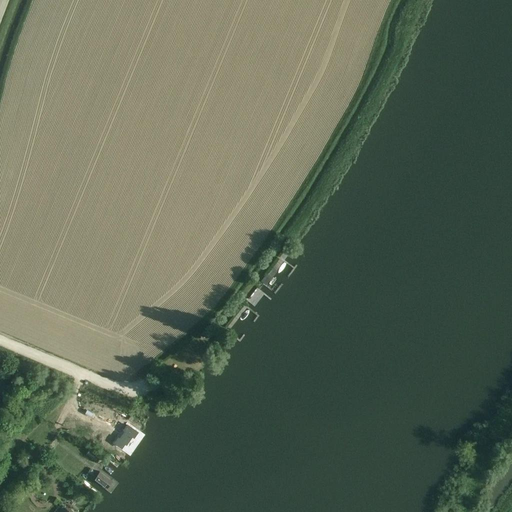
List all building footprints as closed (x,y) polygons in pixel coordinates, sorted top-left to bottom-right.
[(266,273),(260,281),(265,285),(271,277),(267,273),(266,273)] [(254,304),(263,292),(256,286),(247,298),(254,304)] [(206,337),(209,333),(203,328),(200,331),(206,337)] [(121,438),(119,442),(125,446),(127,442),(129,444),(135,435),(137,436),(140,432),(130,425),(127,430),(129,431),(123,439),(121,438)] [(99,471),(94,478),(100,483),(107,488),(111,482),(112,481),(99,471)]
